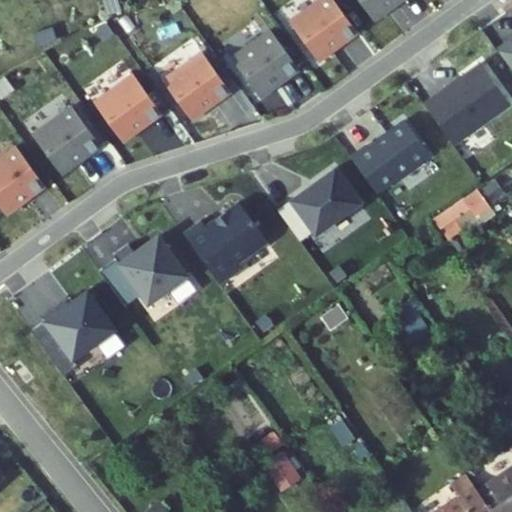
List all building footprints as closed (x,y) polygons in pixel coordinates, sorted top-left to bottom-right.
[(402,0),(342,0),(366,33),(405,4),(402,0)] [(324,8),(285,36),(312,73),(351,44),(324,8)] [(266,45),(227,73),(254,110),(293,81),(266,45)] [(511,50),(492,64),(511,90),(511,50)] [(200,70),(161,98),(188,135),(226,106),(200,70)] [(477,77),(421,119),(450,159),(469,146),(507,118),(477,77)] [(132,92),(93,120),(120,157),(159,128),(132,92)] [(72,125),(33,153),(60,190),(98,161),(72,125)] [(363,160),(348,171),(374,206),(426,169),(401,135),(364,162),(363,160)] [(19,163),(0,177),(0,219),(7,228),(46,200),(19,163)] [(333,182),(276,224),(298,254),(311,244),(314,248),(358,216),(333,182)] [(432,218),(448,242),(493,211),(477,187),(432,218)] [(201,235),(183,248),(222,301),(242,287),(238,281),(269,258),(239,217),(206,242),(201,235)] [(117,274),(101,287),(126,321),(142,308),(149,318),(187,290),(159,251),(136,268),(129,259),(114,270),(117,274)] [(395,307),(406,332),(425,324),(414,298),(395,307)] [(52,329),(36,340),(66,381),(108,350),(81,312),(54,332),(52,329)] [(261,464),(280,492),(301,478),(282,450),(261,464)] [(511,511),(511,484),(476,510),(477,511),(511,511)] [(477,511),(476,510),(464,492),(452,500),(459,511),(457,511),(477,511)]
